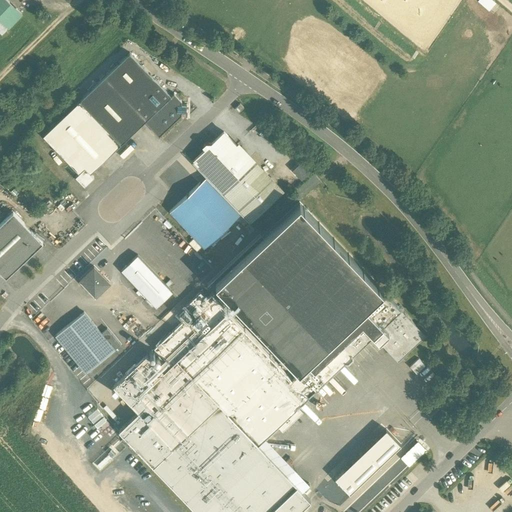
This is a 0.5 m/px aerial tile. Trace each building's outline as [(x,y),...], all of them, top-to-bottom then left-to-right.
[(22,15),(6,0),(0,0),(0,33),(2,35),(22,15)] [(492,0),(477,0),(488,10),(495,2),(492,0)] [(130,53),(79,101),(121,144),(144,121),(171,96),(130,53)] [(171,96),(144,121),(159,136),(181,115),(181,112),(186,112),(186,104),(181,104),(181,101),(174,93),(171,96)] [(121,144),(79,101),(43,136),(79,173),(75,177),(84,186),(94,177),(90,173),(121,144)] [(240,104),(235,109),(239,113),(244,108),(240,104)] [(236,145),(224,132),(212,144),(206,143),(203,146),(206,149),(193,161),(192,162),(206,177),(241,213),(249,221),(250,220),(281,192),(236,145)] [(206,177),(191,191),(190,189),(187,189),(182,193),(182,196),(184,198),(169,212),(204,248),(241,213),(206,177)] [(263,237),(244,255),(328,343),(335,335),(383,290),(299,203),(263,237)] [(13,211),(0,223),(0,271),(6,278),(43,243),(13,211)] [(261,234),(207,285),(280,362),(278,364),(292,378),(299,371),(298,371),(215,283),(244,255),(263,237),(261,234)] [(172,292),(137,255),(121,270),(156,307),(172,292)] [(244,255),(215,283),(298,371),(328,343),(244,255)] [(109,282),(94,267),(79,280),(94,296),(109,282)] [(96,297),(105,306),(119,291),(109,283),(96,297)] [(383,290),(335,335),(353,354),(373,335),(373,334),(385,323),(382,319),(397,305),(400,309),(400,308),(383,290)] [(200,292),(185,306),(195,316),(209,302),(206,299),(206,298),(200,292)] [(185,319),(160,343),(176,359),(227,311),(211,294),(206,298),(206,299),(209,302),(195,316),(189,322),(185,319)] [(397,305),(382,319),(385,323),(373,334),(373,335),(400,309),(397,305)] [(400,309),(373,335),(398,360),(425,335),(416,325),(400,309)] [(227,311),(176,359),(228,413),(257,445),(278,425),(283,431),(302,413),(297,407),(309,396),(308,396),(315,389),(316,389),(345,361),(348,361),(353,357),(353,354),(335,335),(328,343),(298,371),(299,371),(292,378),(278,364),(227,311)] [(101,334),(84,313),(56,335),(86,373),(114,350),(112,348),(101,334)] [(427,332),(419,323),(416,325),(425,335),(427,332)] [(118,343),(107,329),(101,334),(112,348),(118,343)] [(153,382),(130,403),(138,412),(173,448),(211,412),(219,421),(228,413),(176,359),(160,343),(154,348),(170,365),(163,371),(153,382)] [(163,371),(147,354),(136,364),(153,382),(163,371)] [(130,403),(153,382),(136,364),(113,386),(130,403)] [(193,511),(298,511),(310,501),(257,445),(228,413),(219,421),(211,412),(173,448),(138,412),(119,431),(193,511)] [(391,431),(402,420),(396,414),(386,426),(391,431)] [(399,425),(392,432),(401,441),(408,434),(399,425)] [(386,431),(335,479),(350,494),(400,446),(386,431)] [(363,511),(427,451),(418,442),(345,511),(363,511)]
